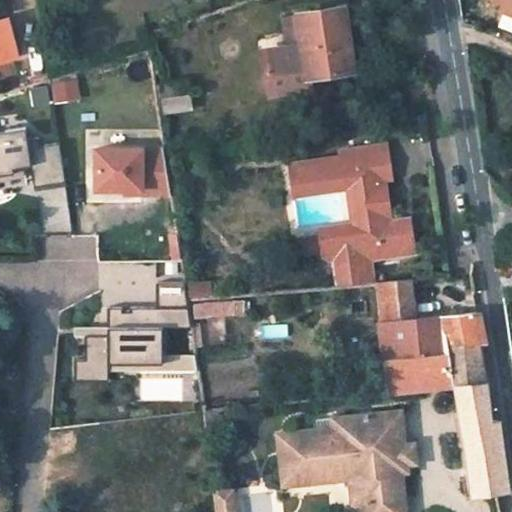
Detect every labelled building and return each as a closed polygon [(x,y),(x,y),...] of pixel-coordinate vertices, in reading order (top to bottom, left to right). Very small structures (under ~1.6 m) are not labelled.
[(511,15),(511,0),(493,0),(500,2),(497,9),(511,15)] [(311,75),(354,68),(344,6),(299,13),(299,15),(304,45),(289,47),(265,51),(271,93),(313,86),(311,75)] [(304,45),(299,15),(285,17),(289,47),(304,45)] [(0,59),(15,56),(6,19),(0,20),(0,59)] [(188,79),(162,83),(166,111),(192,106),(188,79)] [(33,186),(65,181),(59,141),(39,145),(38,136),(27,138),(25,126),(0,130),(0,173),(13,172),(13,167),(22,165),(30,164),(33,186)] [(345,156),(293,162),(296,193),(353,186),(357,224),(321,229),(324,251),(325,252),(326,255),(329,256),(331,256),(335,256),(338,280),(368,277),(365,252),(364,245),(385,243),(387,257),(415,253),(411,219),(392,221),(384,222),(381,196),(389,195),(387,178),(394,177),(389,144),(345,149),(345,156)] [(140,194),(171,194),(164,148),(96,148),(95,188),(140,189),(140,194)] [(0,179),(24,176),(22,165),(13,167),(13,172),(0,173),(0,179)] [(38,189),(39,231),(66,230),(65,188),(38,189)] [(392,221),(389,195),(381,196),(384,222),(392,221)] [(387,257),(385,243),(364,245),(365,252),(368,277),(373,276),(371,258),(387,257)] [(511,289),(511,263),(498,261),(501,285),(511,289)] [(485,340),(480,309),(417,317),(412,278),(377,281),(386,357),(444,352),(443,345),(480,341),(485,340)] [(191,327),(185,281),(156,281),(156,306),(108,306),(108,334),(85,334),(85,358),(74,358),(74,380),(109,380),(109,370),(109,362),(163,362),(163,327),(191,327)] [(386,357),(389,389),(454,383),(485,380),(482,360),(480,341),(443,345),(444,352),(386,357)] [(454,383),(471,496),(507,490),(502,447),(498,417),(489,418),(487,398),(485,380),(454,383)] [(341,475),(350,474),(353,503),(360,502),(361,511),(393,511),(391,495),(402,494),(399,471),(398,461),(390,462),(387,443),(402,442),(403,441),(398,407),(350,413),(351,418),(331,421),(332,424),(333,431),(314,434),(313,427),(286,430),(290,455),(280,456),(283,483),(317,479),(316,472),(340,469),(341,475)] [(202,411),(205,431),(218,429),(216,409),(202,411)] [(331,421),(351,418),(350,413),(331,415),(331,421)] [(314,434),(333,431),(332,424),(313,427),(314,434)] [(277,432),(280,456),(290,455),(286,430),(277,432)] [(414,461),(412,440),(403,441),(402,442),(387,443),(390,462),(398,461),(399,471),(407,470),(405,462),(414,461)] [(340,469),(316,472),(317,479),(341,475),(340,469)] [(232,511),(229,489),(213,492),(215,511),(232,511)] [(404,511),(402,494),(391,495),(393,511),(404,511)]
